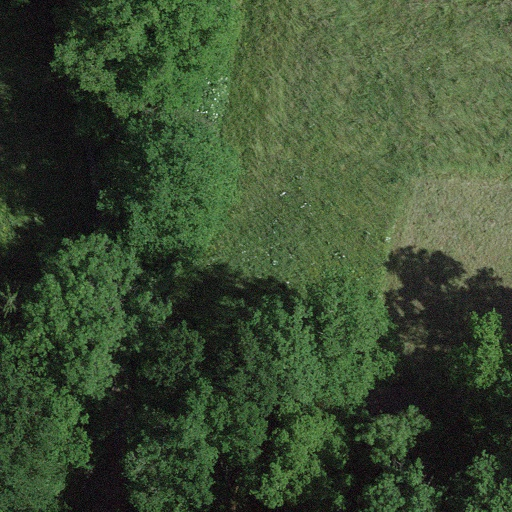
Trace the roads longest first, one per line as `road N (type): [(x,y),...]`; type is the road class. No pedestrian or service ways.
road 1 (track): [(154,452),(120,378),(114,246),(81,0)]
road 2 (track): [(511,388),(378,386),(317,399),(154,452),(105,511)]
